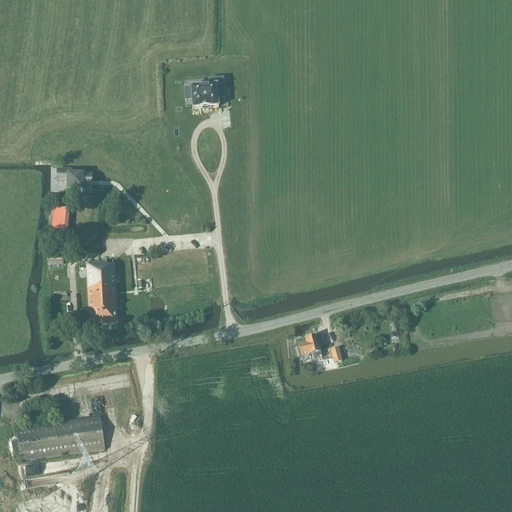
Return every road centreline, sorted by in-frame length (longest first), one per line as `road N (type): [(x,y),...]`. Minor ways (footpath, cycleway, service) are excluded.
road 1 (tertiary): [(0,382),(511,267)]
road 2 (track): [(131,511),(134,463),(148,421),(141,350)]
